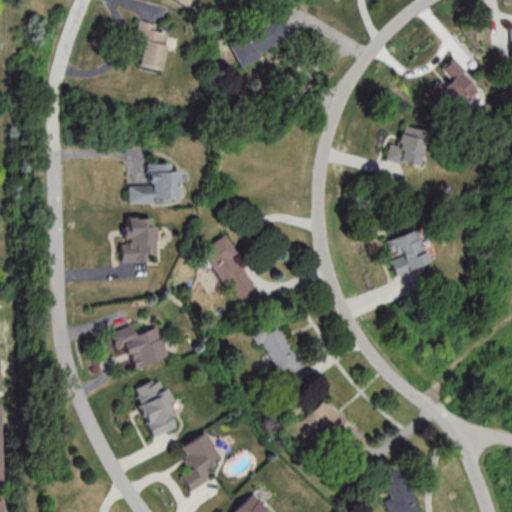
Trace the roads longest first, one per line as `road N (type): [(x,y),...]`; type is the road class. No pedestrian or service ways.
road 1 (residential): [(84,0),(64,49),(53,119),(62,342),(84,413),(141,511)]
road 2 (residential): [(432,0),(364,60),(333,116),(318,197),(323,259),(349,323),(378,362),(457,428)]
road 3 (track): [(421,401),(511,317),(511,307),(509,318)]
